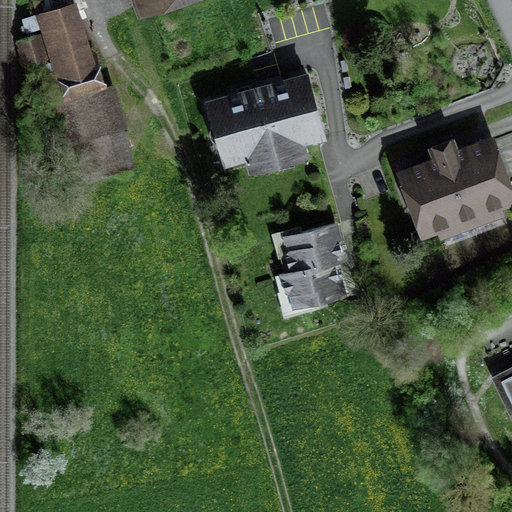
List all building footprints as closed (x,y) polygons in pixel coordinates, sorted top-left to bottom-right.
[(130,164),(98,63),(91,66),(71,4),(40,14),(55,61),(35,67),(45,100),(58,96),(72,140),(91,134),(103,173),(130,164)] [(41,44),(23,49),(29,68),(47,63),(41,44)] [(303,85),(204,113),(223,178),(321,150),(303,85)] [(511,210),(511,208),(488,147),(402,181),(427,244),(511,210)] [(52,148),(34,154),(38,168),(56,163),(52,148)] [(289,269),(331,257),(345,253),(335,221),(280,237),(289,269)] [(331,257),(289,269),(275,273),(287,314),(343,298),(331,257)]
